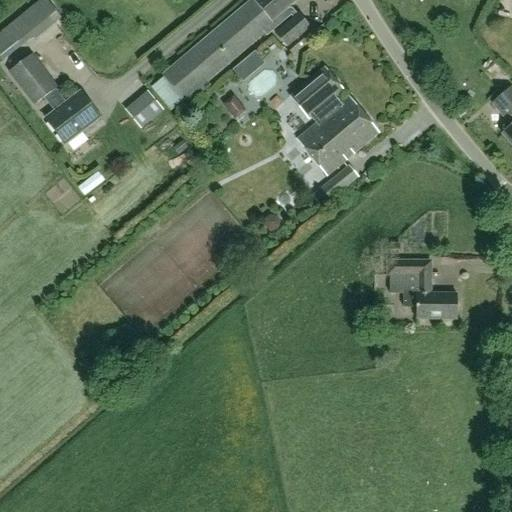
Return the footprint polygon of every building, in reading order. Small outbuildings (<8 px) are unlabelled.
[(36,38),(62,18),(47,0),(41,0),(1,32),(16,51),(34,36),(36,38)] [(209,82),(265,33),(268,36),(292,14),(287,9),(296,0),(254,0),(255,0),(165,77),(190,106),(213,86),(209,82)] [(287,47),(310,28),(299,15),(276,34),(287,47)] [(101,118),(80,91),(65,102),(56,89),(58,88),(32,54),(8,72),(33,106),(43,98),(53,111),(43,119),(64,147),(101,118)] [(343,105),(336,97),(344,90),(326,69),(291,98),(308,119),(311,117),(318,125),(298,142),(327,176),(379,134),(350,99),(343,105)] [(511,89),(511,88),(492,106),(511,128),(503,136),(511,145),(511,89)] [(147,92),(125,110),(141,130),(163,111),(147,92)] [(181,141),(173,148),(179,154),(187,147),(181,141)] [(427,160),(451,171),(458,156),(433,145),(427,160)] [(321,207),(358,177),(349,166),(312,197),(321,207)] [(263,221),(263,223),(263,224),(263,225),(264,227),(265,228),(266,229),(267,230),(268,230),(269,230),(271,231),(272,230),(273,230),(275,230),(276,229),(277,228),(278,227),(278,225),(279,224),(279,223),(279,221),(278,220),(278,219),(277,217),(276,216),(275,216),(273,215),(272,215),(271,215),(269,215),(268,215),(267,216),(266,216),(265,217),(264,219),(263,220),(263,221)] [(457,321),(457,304),(457,296),(432,296),(432,261),(390,261),(390,295),(403,295),(403,308),(416,309),(416,322),(457,321)]
